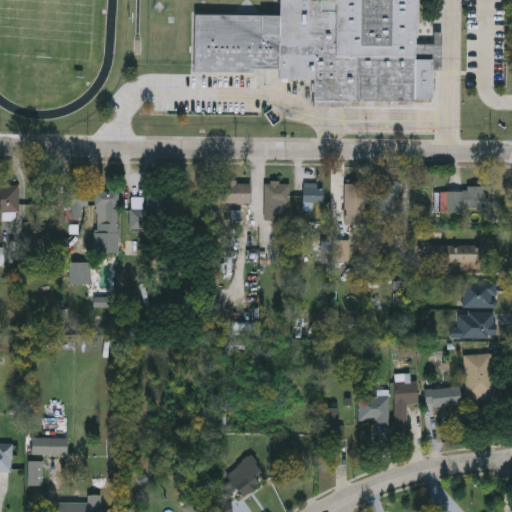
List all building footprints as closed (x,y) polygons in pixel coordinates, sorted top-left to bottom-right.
[(415,0),(415,37),(442,38),(441,70),(433,70),(432,102),(313,99),(314,79),(278,78),(278,72),(193,70),(194,13),(279,15),(279,0),(415,0)] [(250,203),(217,203),(217,181),(250,181),(250,203)] [(290,181),(290,203),(275,203),(275,219),(264,219),(264,181),(290,181)] [(394,222),(376,222),(376,182),(394,182),(394,222)] [(303,202),(304,183),(324,183),(324,202),(303,202)] [(345,224),(345,183),(365,183),(365,224),(345,224)] [(435,191),(466,191),(466,186),(484,186),(485,212),(435,213),(435,191)] [(2,243),(0,242),(0,188),(19,189),(18,220),(2,220),(2,243)] [(175,188),(175,210),(159,210),(159,188),(175,188)] [(65,216),(69,189),(88,192),(86,208),(83,207),(82,218),(65,216)] [(96,254),(96,191),(118,191),(118,254),(96,254)] [(131,197),(145,197),(145,229),(131,229),(131,197)] [(481,245),(481,271),(463,271),(463,263),(442,263),(442,245),(481,245)] [(68,263),(91,263),(91,285),(68,285),(68,263)] [(461,307),(461,280),(496,280),(496,307),(461,307)] [(496,313),(496,338),(450,338),(450,327),(458,327),(458,313),(496,313)] [(493,354),(494,401),(466,403),(464,355),(493,354)] [(393,382),(417,382),(417,405),(406,405),(406,425),(393,425),(393,382)] [(425,407),(424,389),(460,388),(460,406),(425,407)] [(359,421),(359,397),(389,397),(389,433),(374,433),(374,421),(359,421)] [(318,408),(337,408),(337,425),(344,425),(344,439),(318,439),(318,408)] [(41,454),(41,437),(68,437),(68,454),(41,454)] [(11,472),(0,472),(0,444),(11,444),(11,472)] [(224,476),(249,455),(263,470),(255,477),(260,483),(243,498),(224,476)] [(27,486),(27,460),(43,460),(43,486),(27,486)] [(101,495),(101,511),(55,511),(55,502),(88,502),(88,495),(101,495)]
